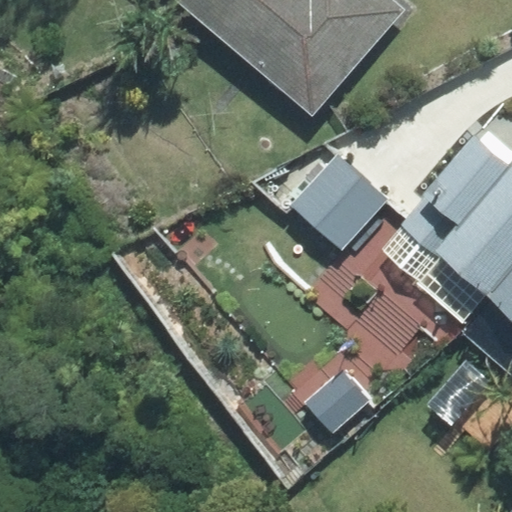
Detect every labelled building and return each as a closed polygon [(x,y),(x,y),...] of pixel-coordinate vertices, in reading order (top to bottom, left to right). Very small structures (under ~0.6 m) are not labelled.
[(222,0),(178,0),(204,21),(222,0)] [(395,0),(222,0),(204,21),(312,115),(404,7),(395,0)] [(492,295),(511,271),(511,161),(478,133),(427,193),(431,196),(405,226),(484,293),(486,290),(492,295)] [(291,202),(364,266),(393,232),(374,215),(389,199),(336,151),(291,202)] [(511,271),(492,295),(511,311),(511,358),(500,373),(511,383),(511,271)] [(341,434),(391,392),(347,340),(297,382),(341,434)]
